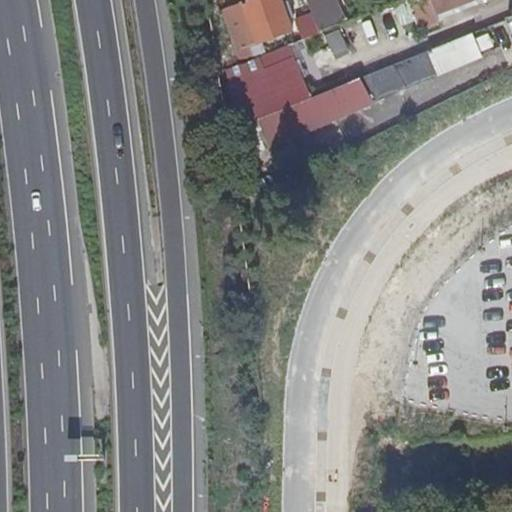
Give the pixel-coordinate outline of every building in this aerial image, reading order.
[(292,30),(280,0),(252,0),(225,10),(244,60),(254,56),(250,46),(292,30)] [(306,0),(315,20),(320,33),(342,24),(332,0),(306,0)] [(320,33),(315,20),(304,24),(301,29),(304,39),(320,33)] [(479,61),(469,35),(309,99),(264,117),(276,144),(479,61)] [(289,46),(242,64),(227,70),(236,129),(264,117),(309,99),(289,46)] [(240,159),(276,144),(264,117),(236,129),(240,159)]
